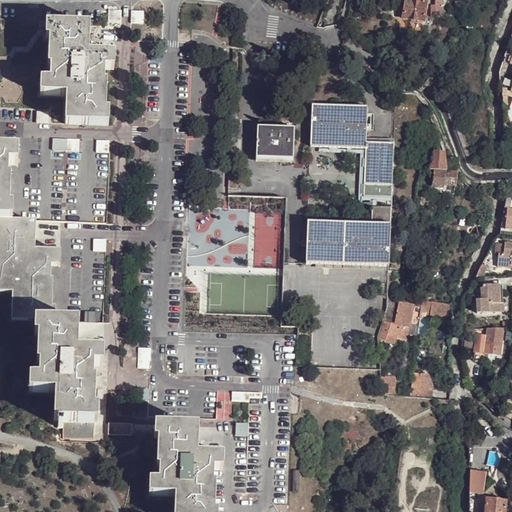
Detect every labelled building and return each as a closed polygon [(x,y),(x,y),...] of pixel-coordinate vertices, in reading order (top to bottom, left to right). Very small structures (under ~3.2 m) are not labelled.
[(437,18),(443,18),(442,0),(435,0),(436,18),(437,18)] [(423,25),(426,7),(406,3),(403,22),(423,25)] [(123,12),(110,12),(109,24),(122,25),(123,12)] [(145,13),(132,13),(132,25),(145,26),(145,13)] [(65,124),(109,125),(109,111),(106,111),(107,82),(105,83),(105,69),(114,69),(115,55),(89,54),(90,26),(46,24),(46,39),(49,39),(49,67),(51,67),(50,81),(41,80),(40,95),(66,96),(65,124)] [(341,54),(337,60),(342,64),(346,59),(341,54)] [(205,120),(203,91),(191,91),(193,121),(205,120)] [(391,198),(393,144),(365,143),(366,109),(312,106),(311,146),(365,149),(363,197),(391,198)] [(38,112),(38,123),(48,123),(49,113),(38,112)] [(258,127),(257,158),(293,160),(294,128),(258,127)] [(79,141),(54,140),(54,152),(79,153),(79,141)] [(111,143),(97,142),(97,154),(110,154),(111,143)] [(0,221),(12,222),(13,206),(10,206),(10,178),(8,178),(8,165),(14,165),(15,165),(18,165),(18,151),(15,150),(0,149),(0,221)] [(434,170),(433,179),(421,177),(420,184),(432,186),(432,187),(443,189),(444,185),(455,187),(457,173),(434,170)] [(417,214),(425,215),(426,210),(429,211),(431,201),(428,200),(428,196),(421,195),(417,214)] [(201,311),(268,313),(271,239),(284,239),(285,197),(228,196),(228,208),(265,209),(265,226),(246,225),(245,239),(190,237),(188,286),(202,286),(201,311)] [(308,222),(306,263),(388,267),(390,208),(371,207),(371,224),(308,222)] [(35,322),(54,322),(55,307),(51,308),(52,279),(50,279),(50,266),(60,266),(60,252),(34,251),(35,223),(31,222),(12,222),(0,221),(0,292),(12,293),(11,321),(35,322)] [(497,257),(499,257),(498,268),(511,268),(511,245),(505,245),(505,246),(498,245),(497,257)] [(476,274),(475,278),(483,278),(486,267),(481,266),(476,274)] [(496,291),(495,286),(483,287),(484,290),(481,290),(482,300),(478,301),(479,315),(503,313),(501,291),(496,291)] [(506,313),(504,286),(495,286),(496,291),(501,291),(503,313),(506,313)] [(382,339),(383,342),(391,345),(402,342),(403,332),(409,333),(408,340),(431,340),(433,320),(451,320),(451,319),(451,308),(452,303),(423,303),(403,301),(401,304),(400,306),(396,328),(387,327),(382,339)] [(54,322),(35,322),(34,337),(37,337),(36,365),(39,365),(38,378),(29,378),(28,393),(54,394),(53,422),(97,423),(97,408),(94,408),(95,380),(92,380),(93,367),(102,367),(103,352),(77,351),(78,323),(73,323),(54,322)] [(474,329),(465,330),(465,349),(474,349),(475,350),(475,354),(501,356),(503,329),(486,329),(474,329)] [(396,379),(383,378),(383,396),(434,402),(435,402),(436,390),(430,377),(397,373),(396,379)] [(132,425),(101,422),(107,436),(131,437),(132,425)] [(197,427),(154,426),(154,440),(157,440),(156,468),(159,468),(158,482),(149,481),(148,496),(174,497),(174,511),(216,511),(217,511),(214,511),(215,483),(212,483),(213,470),(222,470),(222,455),(209,456),(196,455),(197,427)] [(468,496),(482,498),(485,473),(468,471),(468,496)] [(474,511),(484,511),(486,499),(482,498),(468,496),(469,511),(474,511)] [(504,511),(505,500),(486,499),(484,511),(504,511)]
